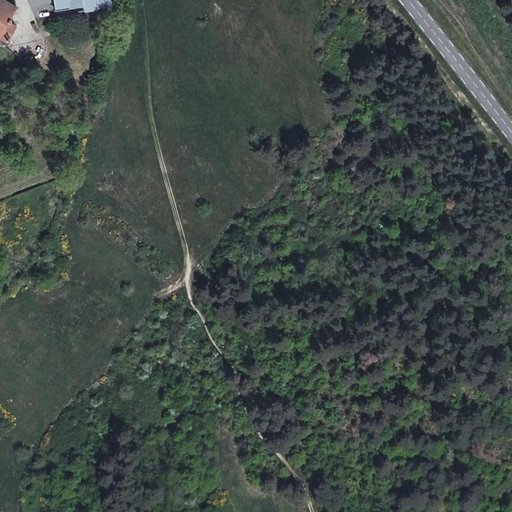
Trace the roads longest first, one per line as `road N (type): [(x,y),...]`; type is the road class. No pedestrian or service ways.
road 1 (track): [(312,511),(302,479),(266,443),(188,289)]
road 2 (tertiary): [(511,133),(407,0)]
